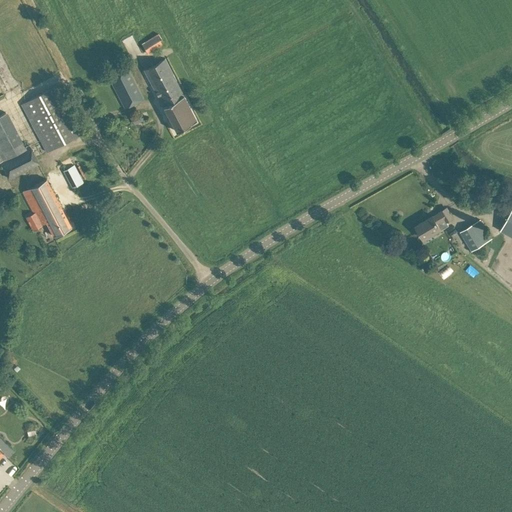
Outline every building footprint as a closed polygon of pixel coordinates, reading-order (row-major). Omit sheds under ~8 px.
[(165,44),(158,33),(142,43),(148,54),(165,44)] [(163,59),(143,69),(176,131),(196,120),(163,59)] [(107,74),(125,107),(143,97),(126,65),(107,74)] [(21,104),(46,152),(82,133),(57,85),(21,104)] [(131,118),(134,124),(144,119),(141,113),(131,118)] [(28,146),(2,159),(0,159),(0,161),(8,178),(37,163),(28,146)] [(63,170),(73,188),(83,182),(74,165),(63,170)] [(23,191),(34,212),(25,217),(32,230),(47,222),(54,236),(71,227),(46,179),(23,191)] [(446,221),(453,217),(447,207),(440,211),(440,212),(434,216),(433,215),(416,225),(424,238),(440,228),(441,228),(448,224),(446,221)] [(511,209),(501,229),(511,235),(511,209)] [(461,231),(473,249),(492,238),(480,219),(461,231)]
